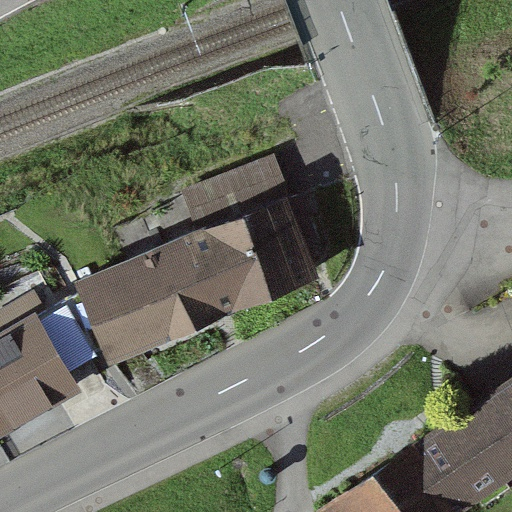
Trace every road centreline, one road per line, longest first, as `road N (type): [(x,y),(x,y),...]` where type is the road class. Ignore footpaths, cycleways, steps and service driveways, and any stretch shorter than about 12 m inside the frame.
road 1 (tertiary): [(263,373),(0,510)]
road 2 (tertiary): [(263,373),(352,316),(373,293),(393,238)]
road 3 (track): [(263,373),(284,415),(281,511)]
road 4 (tertiary): [(337,0),(381,117)]
road 5 (tertiary): [(393,238),(397,195),(381,117)]
road 6 (residential): [(511,229),(464,240),(393,238)]
